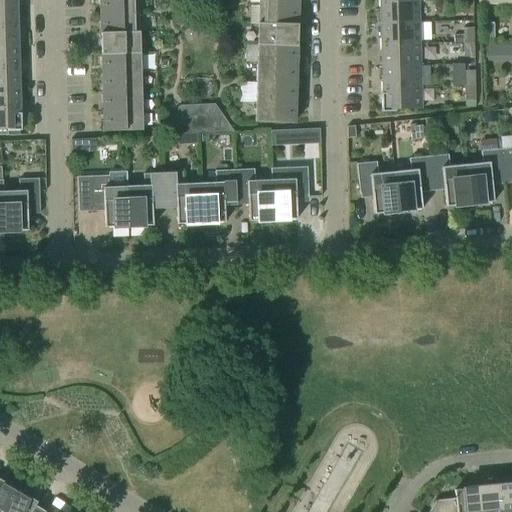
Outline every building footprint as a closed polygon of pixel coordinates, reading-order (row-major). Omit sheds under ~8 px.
[(138,0),(98,0),(99,15),(139,14),(138,0)] [(471,0),(461,0),(462,15),(472,14),(471,0)] [(418,1),(379,2),(379,23),(418,22),(418,1)] [(258,5),(257,24),(297,26),(297,7),(258,5)] [(16,6),(0,6),(0,26),(17,26),(16,6)] [(139,14),(99,15),(100,34),(139,33),(139,14)] [(418,22),(379,23),(380,45),(419,44),(418,22)] [(492,39),(491,23),(481,24),(481,40),(492,39)] [(257,24),(257,45),(296,46),(297,26),(257,24)] [(17,26),(0,26),(0,47),(17,47),(17,26)] [(473,28),(462,28),(462,35),(463,43),(473,42),(473,28)] [(139,33),(100,34),(100,54),(140,53),(139,33)] [(453,43),(463,43),(462,35),(452,35),(453,43)] [(473,42),(463,43),(463,57),(473,57),(473,42)] [(419,44),(380,45),(381,67),(419,65),(419,44)] [(257,45),(256,64),(295,65),(296,46),(257,45)] [(494,45),(482,46),(482,61),(488,61),(494,54),(494,45)] [(17,47),(0,47),(0,67),(18,67),(17,47)] [(140,53),(100,54),(101,74),(140,72),(140,53)] [(256,64),(255,83),(295,84),(295,65),(256,64)] [(419,65),(381,67),(381,88),(420,87),(419,65)] [(18,67),(0,67),(0,88),(18,88),(18,67)] [(474,71),(463,71),(464,86),(474,85),(474,71)] [(140,72),(101,74),(101,93),(141,92),(140,72)] [(487,106),(486,72),(474,72),(475,107),(487,106)] [(255,83),(255,102),(294,104),(295,84),(255,83)] [(474,85),(464,86),(464,100),(475,100),(474,85)] [(381,94),(380,94),(381,112),(394,112),(394,110),(421,109),(420,87),(381,88),(381,94)] [(18,88),(0,88),(0,108),(19,108),(18,88)] [(141,92),(101,93),(102,112),(141,111),(141,92)] [(255,102),(254,122),(293,124),(294,104),(255,102)] [(182,106),(166,135),(236,131),(216,104),(182,106)] [(0,108),(0,135),(7,135),(7,131),(21,131),(20,114),(19,114),(19,108),(0,108)] [(141,111),(102,112),(102,132),(142,131),(141,111)] [(421,124),(409,125),(411,141),(423,140),(421,124)] [(355,127),(347,128),(348,139),(355,139),(355,127)] [(320,141),(320,129),(306,129),(304,129),(304,141),(320,141)] [(511,148),(500,150),(502,178),(511,176),(511,148)] [(481,163),(465,165),(469,205),(493,202),(490,179),(502,178),(500,150),(480,152),(481,163)] [(447,155),(428,157),(431,185),(443,184),(445,207),(469,205),(465,165),(449,167),(447,155)] [(410,171),(393,172),(397,212),(421,210),(419,186),(431,185),(428,157),(408,159),(410,171)] [(376,162),(356,164),(359,194),(371,193),(373,215),(397,212),(393,172),(377,174),(376,162)] [(270,169),(270,181),(272,221),(296,220),(295,198),(308,197),(306,167),(270,169)] [(215,183),(198,184),(200,224),(224,223),(223,199),(235,199),(234,170),(214,171),(215,183)] [(253,170),(234,170),(235,199),(247,198),(248,222),(272,221),(270,181),(254,181),(253,170)] [(143,186),(127,187),(128,227),(152,226),(151,204),(163,203),(162,173),(142,174),(143,186)] [(182,173),(162,173),(163,203),(175,203),(176,225),(200,224),(198,184),(182,185),(182,173)] [(110,176),(76,177),(78,207),(103,206),(104,228),(128,227),(127,187),(110,188),(110,176)] [(18,191),(2,192),(3,232),(27,231),(27,209),(39,209),(38,179),(18,180),(18,191)] [(499,486),(498,486),(500,511),(511,511),(511,484),(510,478),(498,479),(499,486)] [(0,511),(3,511),(16,490),(0,480),(0,511)] [(484,487),(476,488),(478,511),(500,511),(498,486),(496,486),(495,480),(484,481),(484,487)] [(435,501),(428,511),(478,511),(476,488),(454,490),(454,499),(435,501)] [(3,511),(41,511),(34,507),(37,502),(16,490),(3,511)]
